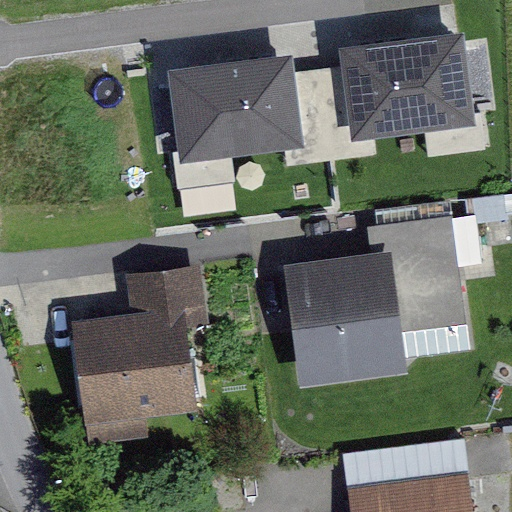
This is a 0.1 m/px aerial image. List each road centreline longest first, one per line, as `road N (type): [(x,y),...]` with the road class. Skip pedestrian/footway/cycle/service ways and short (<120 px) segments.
road 1 (residential): [(0,44),(343,0)]
road 2 (residential): [(0,359),(32,468),(54,511)]
